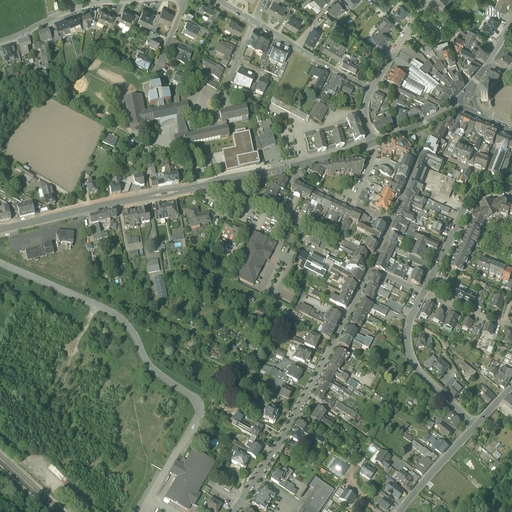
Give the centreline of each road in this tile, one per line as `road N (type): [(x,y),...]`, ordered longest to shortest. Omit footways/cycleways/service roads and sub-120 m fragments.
road 1 (residential): [(233,511),(371,269),(423,292)]
road 2 (unclassified): [(0,264),(109,312),(149,367),(198,401),(201,415),(165,471)]
road 3 (secondary): [(235,180),(0,229)]
road 4 (residential): [(474,425),(408,352),(406,335),(423,292)]
road 5 (secondary): [(373,142),(235,180)]
road 6 (residential): [(0,41),(93,2),(131,0)]
road 7 (residential): [(253,21),(370,87)]
road 8 (residential): [(423,292),(467,204),(486,189)]
